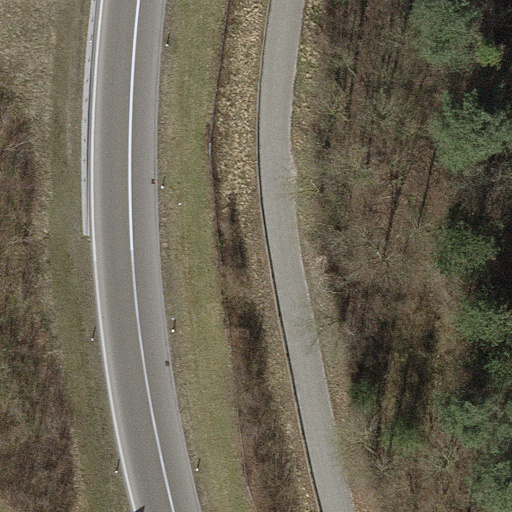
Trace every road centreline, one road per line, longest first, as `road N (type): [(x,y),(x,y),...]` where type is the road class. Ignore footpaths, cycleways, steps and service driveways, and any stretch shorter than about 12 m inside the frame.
road 1 (track): [(289,0),(278,119),(286,236),(342,511)]
road 2 (motorway): [(156,511),(114,253),(123,0)]
